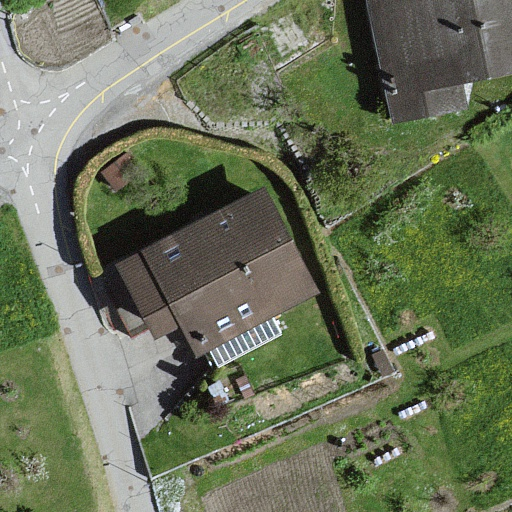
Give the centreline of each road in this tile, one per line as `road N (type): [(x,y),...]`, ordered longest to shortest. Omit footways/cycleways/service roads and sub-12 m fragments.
road 1 (residential): [(134,511),(16,146)]
road 2 (residential): [(257,0),(24,143)]
